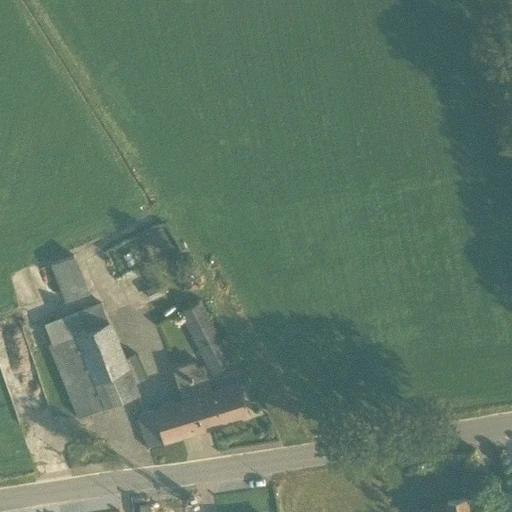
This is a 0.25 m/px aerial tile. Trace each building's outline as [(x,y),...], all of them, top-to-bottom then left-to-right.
[(73,249),(48,258),(62,299),(87,291),(73,249)] [(101,300),(40,323),(75,416),(136,394),(131,381),(141,377),(132,351),(122,355),(101,300)] [(230,360),(199,302),(179,312),(210,371),(230,360)] [(147,446),(246,414),(235,380),(209,388),(201,363),(196,364),(194,360),(170,368),(180,398),(136,412),(147,446)] [(449,504),(414,509),(414,511),(487,511),(487,510),(473,511),(470,511),(468,495),(448,498),(449,504)]
